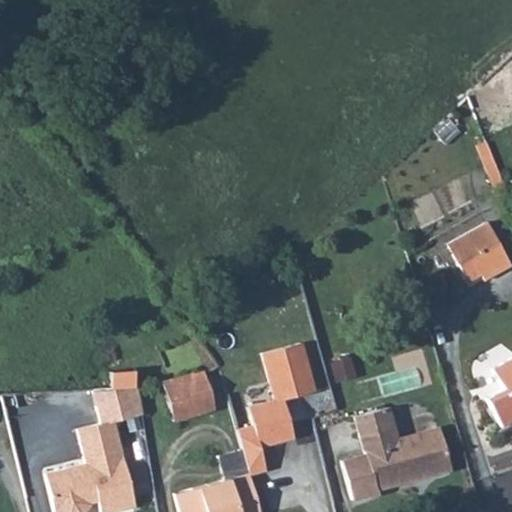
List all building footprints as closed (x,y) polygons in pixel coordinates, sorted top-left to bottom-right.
[(486,221),(461,236),(448,248),(457,264),(497,242),(486,221)] [(510,266),(497,242),(457,264),(465,280),(477,273),(481,281),(510,266)] [(250,426),(234,430),(240,449),(246,474),(263,469),(257,446),(292,436),(281,398),(312,389),(298,340),(259,351),(272,399),(244,407),(250,426)] [(511,355),(488,368),(499,388),(482,398),(497,426),(511,417),(511,355)] [(331,364),(340,380),(355,372),(347,356),(331,364)] [(102,389),(132,386),(130,370),(107,372),(108,379),(102,380),(102,389)] [(201,371),(159,380),(168,421),(211,411),(201,371)] [(132,386),(102,389),(92,391),(99,422),(112,419),(141,413),(132,386)] [(383,406),(376,408),(382,429),(389,427),(383,406)] [(382,429),(376,408),(351,415),(362,453),(337,461),(346,498),(371,492),(370,487),(419,475),(418,472),(446,463),(436,427),(392,439),(389,427),(382,429)] [(94,493),(96,500),(98,511),(102,511),(132,505),(112,419),(99,422),(75,427),(83,462),(63,467),(66,479),(45,484),(52,511),(54,511),(81,511),(87,502),(85,494),(94,493)] [(246,474),(240,449),(216,455),(222,480),(246,474)] [(66,479),(63,467),(42,472),(45,484),(66,479)] [(256,511),(246,474),(222,480),(171,493),(176,511),(256,511)] [(87,502),(96,500),(94,493),(85,494),(87,502)]
